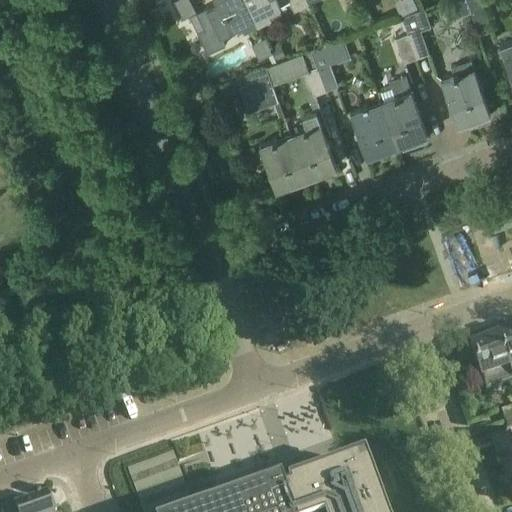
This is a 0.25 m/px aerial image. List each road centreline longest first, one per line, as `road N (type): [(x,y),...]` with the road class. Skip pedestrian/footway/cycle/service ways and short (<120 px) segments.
road 1 (residential): [(211,261),(511,151)]
road 2 (residential): [(211,261),(109,0)]
road 3 (residential): [(72,460),(261,391)]
road 4 (residential): [(480,511),(415,335)]
road 5 (residential): [(261,391),(415,335)]
road 6 (residential): [(261,391),(211,261)]
